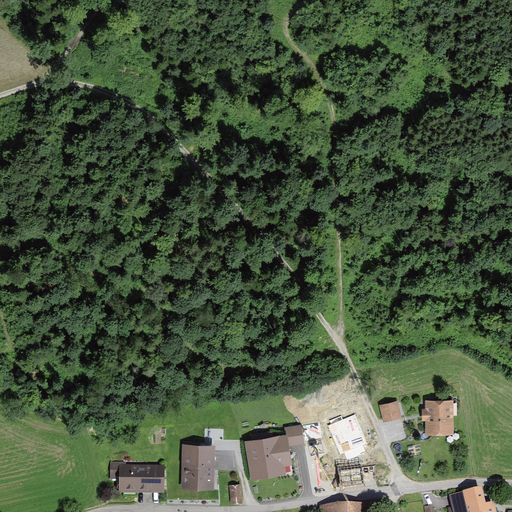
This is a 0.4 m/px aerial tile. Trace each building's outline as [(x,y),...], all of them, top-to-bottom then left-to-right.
[(382,406),(385,419),(399,415),(396,403),(382,406)] [(429,403),(429,430),(450,430),(450,403),(429,403)] [(280,468),(278,460),(286,459),(283,440),(272,441),(270,434),(253,437),(254,444),(251,445),(255,472),(280,468)] [(201,483),(211,483),(212,447),(185,446),(184,485),(200,486),(201,483)] [(123,478),(123,489),(160,490),(161,470),(124,469),(124,464),(112,464),(112,478),(123,478)] [(341,469),(342,484),(376,481),(375,465),(341,469)] [(231,486),(233,502),(240,501),(239,485),(231,486)] [(475,490),(463,493),(467,511),(491,511),(490,506),(483,508),(479,489),(475,490)] [(450,511),(467,511),(463,493),(451,496),(454,508),(450,509),(450,511)]
